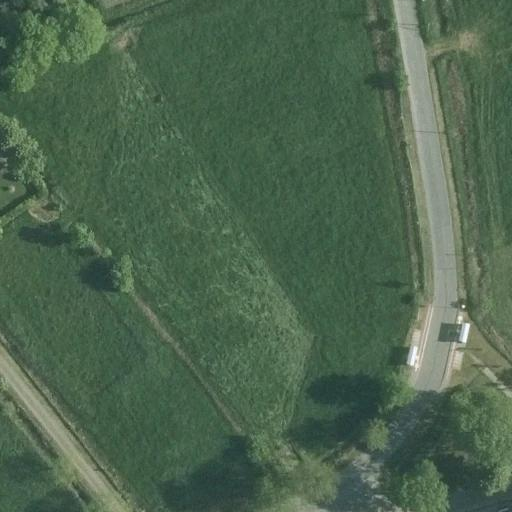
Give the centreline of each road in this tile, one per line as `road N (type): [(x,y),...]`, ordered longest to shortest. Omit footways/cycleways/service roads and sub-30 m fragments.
road 1 (unclassified): [(329,498),(410,415),(433,372),(445,317),(447,266),(408,0)]
road 2 (residential): [(0,366),(119,511)]
road 3 (residential): [(511,484),(424,510),(387,511)]
